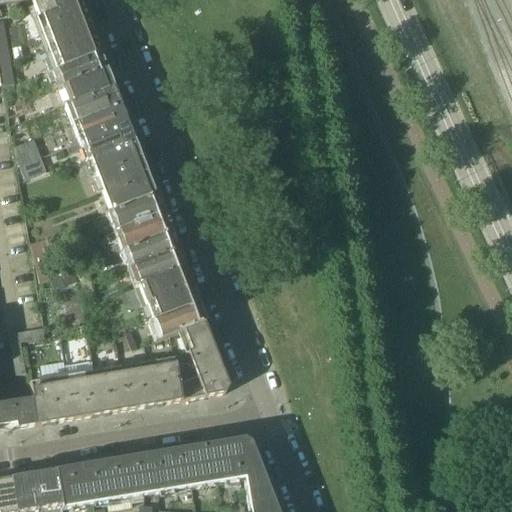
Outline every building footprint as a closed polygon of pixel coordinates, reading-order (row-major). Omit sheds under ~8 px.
[(76,0),(41,0),(34,3),(31,4),(38,21),(79,5),(76,0)] [(85,22),(79,5),(38,21),(35,22),(41,39),(85,22)] [(92,39),(85,22),(41,39),(48,56),(92,39)] [(8,31),(11,50),(19,49),(16,29),(8,31)] [(92,39),(48,56),(55,73),(98,56),(92,39)] [(0,74),(10,71),(7,52),(0,54),(0,74)] [(98,56),(55,73),(61,90),(105,73),(98,56)] [(13,89),(10,71),(0,74),(0,84),(2,93),(13,89)] [(62,109),(111,90),(105,73),(61,90),(56,92),(62,109)] [(69,127),(118,108),(111,90),(62,109),(69,127)] [(118,108),(69,127),(76,145),(125,127),(118,108)] [(125,127),(76,145),(83,163),(132,144),(125,127)] [(15,169),(39,160),(31,142),(11,149),(15,169)] [(153,198),(146,180),(132,144),(83,163),(104,217),(153,198)] [(18,169),(23,183),(45,176),(39,161),(18,169)] [(153,198),(104,217),(108,227),(101,230),(104,239),(160,217),(153,198)] [(118,254),(167,236),(160,217),(104,239),(105,240),(108,248),(115,245),(118,254)] [(167,236),(118,254),(125,272),(174,254),(167,236)] [(118,254),(115,245),(108,248),(105,240),(97,243),(99,246),(104,260),(118,254)] [(40,242),(28,247),(31,267),(45,262),(40,242)] [(104,260),(99,246),(87,250),(93,264),(104,260)] [(93,264),(87,250),(71,256),(77,270),(82,268),(93,264)] [(174,254),(125,272),(132,290),(181,272),(174,254)] [(49,281),(45,262),(31,267),(35,287),(49,281)] [(89,287),(82,268),(77,270),(74,272),(81,289),(85,288),(89,287)] [(76,283),(72,272),(49,281),(53,293),(76,283)] [(181,272),(132,290),(140,309),(188,290),(181,272)] [(95,305),(89,287),(85,288),(81,289),(89,307),(95,305)] [(188,290),(140,309),(146,326),(195,308),(188,290)] [(195,308),(146,326),(153,345),(178,336),(202,326),(195,308)] [(202,326),(178,336),(188,363),(174,368),(180,404),(222,397),(227,390),(220,372),(221,371),(214,355),(213,355),(202,326)] [(42,341),(41,332),(32,333),(34,342),(42,341)] [(34,342),(32,333),(24,334),(26,344),(34,342)] [(26,344),(24,334),(16,336),(18,344),(18,345),(26,344)] [(129,334),(124,336),(123,336),(131,354),(137,352),(129,334)] [(18,344),(16,336),(7,337),(9,346),(18,344)] [(19,352),(18,345),(18,344),(9,346),(10,354),(19,352)] [(20,360),(19,352),(10,354),(11,362),(20,360)] [(22,368),(20,360),(11,362),(13,370),(22,368)] [(172,360),(118,370),(125,413),(143,410),(143,411),(161,408),(161,407),(180,404),(174,368),(172,360)] [(23,377),(22,368),(13,370),(14,378),(23,377)] [(118,370),(64,379),(72,422),(90,419),(90,420),(108,417),(107,416),(125,413),(118,370)] [(31,402),(30,402),(35,429),(41,428),(41,429),(54,426),(54,425),(72,422),(64,379),(28,385),(31,402)] [(0,429),(14,427),(15,432),(35,429),(30,402),(0,406),(0,429)] [(273,511),(261,480),(249,446),(242,442),(221,446),(228,485),(242,483),(246,511),(273,511)] [(221,446),(202,449),(209,489),(228,485),(221,446)] [(209,489),(202,449),(182,452),(189,492),(209,489)] [(189,492),(182,452),(164,455),(170,495),(189,492)] [(170,495),(164,455),(143,459),(149,498),(170,495)] [(149,498),(143,459),(120,463),(126,502),(149,498)] [(126,502),(120,463),(99,466),(105,506),(126,502)] [(66,511),(105,506),(99,466),(54,473),(57,489),(60,509),(60,511),(66,511)] [(60,509),(57,489),(54,473),(30,477),(36,511),(60,511),(59,509),(60,509)] [(36,511),(30,477),(9,481),(14,511),(36,511)] [(0,511),(14,511),(9,481),(0,482),(0,511)]
